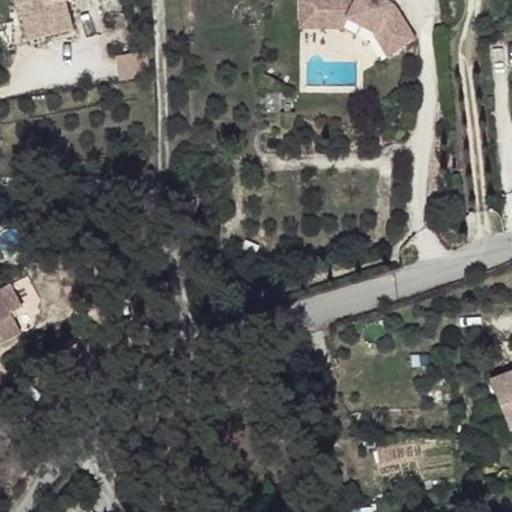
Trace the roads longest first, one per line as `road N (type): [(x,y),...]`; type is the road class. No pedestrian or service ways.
road 1 (residential): [(157,0),(172,163),(145,205),(206,355)]
road 2 (residential): [(206,355),(393,293),(511,243)]
road 3 (unknown): [(436,275),(418,173),(431,83),(428,0)]
road 4 (residential): [(80,462),(183,363),(206,355)]
